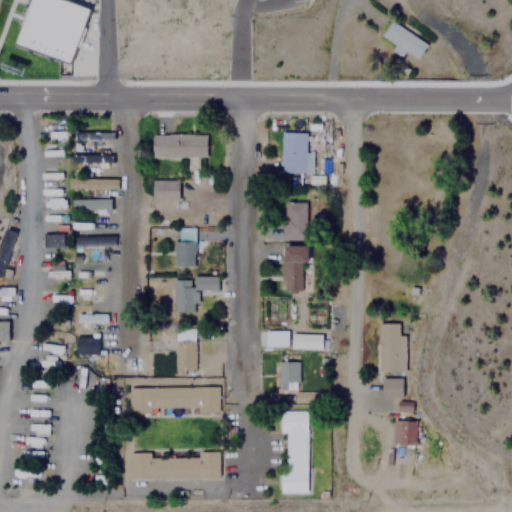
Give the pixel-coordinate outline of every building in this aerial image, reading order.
[(53,0),(26,0),(8,48),(65,70),(88,13),(53,0)] [(426,44),(390,20),(380,35),(393,44),(390,50),(400,56),(404,50),(416,58),(426,44)] [(310,172),(310,152),(304,152),(304,132),(280,132),(280,172),(310,172)] [(151,133),(151,156),(206,156),(206,133),(151,133)] [(71,164),(112,162),(112,154),(71,155),(71,164)] [(70,188),(119,189),(120,179),(71,178),(70,188)] [(154,199),(179,199),(179,180),(154,180),(154,199)] [(112,198),(75,199),(75,210),(112,209),(112,198)] [(304,237),(304,201),(281,201),(281,237),(304,237)] [(174,267),(193,267),(193,217),(174,217),(174,267)] [(46,248),(67,247),(67,233),(45,234),(46,248)] [(115,235),(75,236),(76,247),(116,246),(115,235)] [(307,244),(280,244),(280,280),(300,280),(300,262),(307,262),(307,244)] [(173,312),(196,312),(196,287),(191,287),(191,279),(173,279),(173,312)] [(0,341),(8,341),(7,320),(0,320),(0,341)] [(401,334),(398,334),(398,322),(378,322),(379,396),(402,396),(401,334)] [(173,374),(194,374),(194,328),(173,328),(173,374)] [(287,346),(287,330),(262,330),(262,346),(287,346)] [(321,348),(321,333),(290,333),(290,348),(321,348)] [(99,355),(99,337),(75,337),(75,354),(99,355)] [(297,383),(297,359),(277,359),(277,383),(297,383)] [(217,385),(128,385),(128,414),(149,414),(149,407),(196,406),(196,413),(217,413),(217,385)] [(295,402),(322,402),(322,391),(295,392),(295,402)] [(282,434),(282,493),(306,493),(306,410),(278,410),(278,434),(282,434)] [(150,457),(150,451),(125,452),(125,479),(218,478),(218,449),(196,449),(196,457),(150,457)]
